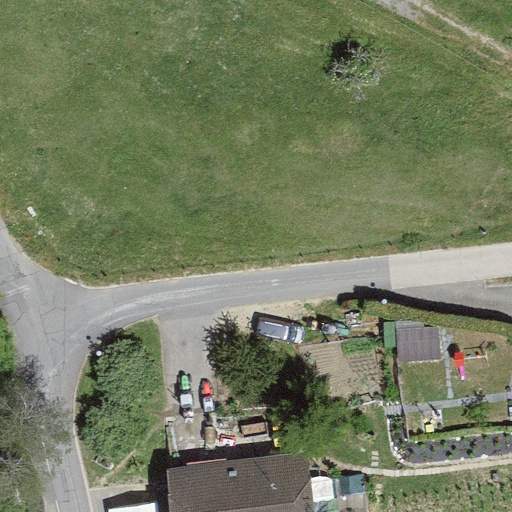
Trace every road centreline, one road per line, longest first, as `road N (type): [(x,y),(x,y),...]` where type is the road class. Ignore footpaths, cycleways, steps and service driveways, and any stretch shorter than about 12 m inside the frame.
road 1 (unclassified): [(511,258),(35,320)]
road 2 (residential): [(35,320),(71,511)]
road 3 (track): [(401,0),(511,61)]
